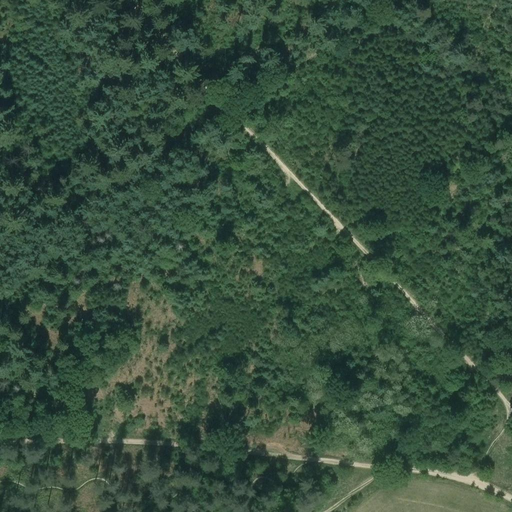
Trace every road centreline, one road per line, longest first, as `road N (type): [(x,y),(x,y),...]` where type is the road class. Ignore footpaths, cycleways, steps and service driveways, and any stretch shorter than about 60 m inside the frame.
road 1 (track): [(0,443),(113,441),(314,459)]
road 2 (track): [(393,468),(511,500)]
